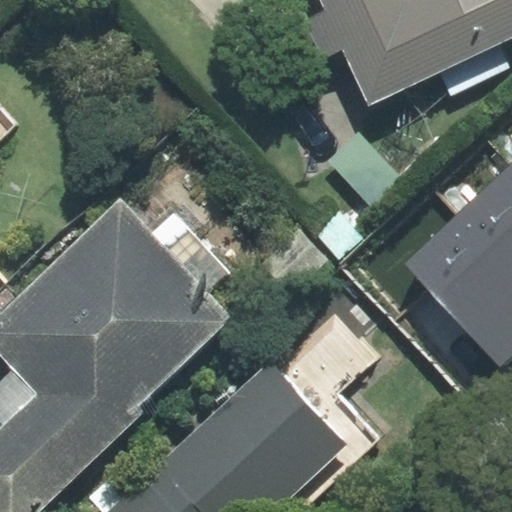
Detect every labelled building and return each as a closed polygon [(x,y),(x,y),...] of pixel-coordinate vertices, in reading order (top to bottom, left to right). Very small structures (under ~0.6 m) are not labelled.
[(511,36),(511,0),(322,0),(328,11),(306,22),(323,58),(342,49),(370,105),(511,36)] [(405,181),(359,132),(329,160),(375,209),(405,181)] [(511,168),(510,166),(458,214),(511,271),(511,168)] [(0,511),(40,511),(146,412),(141,406),(235,317),(211,292),(231,273),(175,214),(152,236),(119,202),(0,314),(0,354),(15,370),(0,383),(0,511)] [(511,271),(458,214),(405,264),(500,365),(511,354),(511,271)] [(111,511),(294,511),(374,439),(333,396),(376,356),(337,314),(281,366),(275,360),(111,511)]
